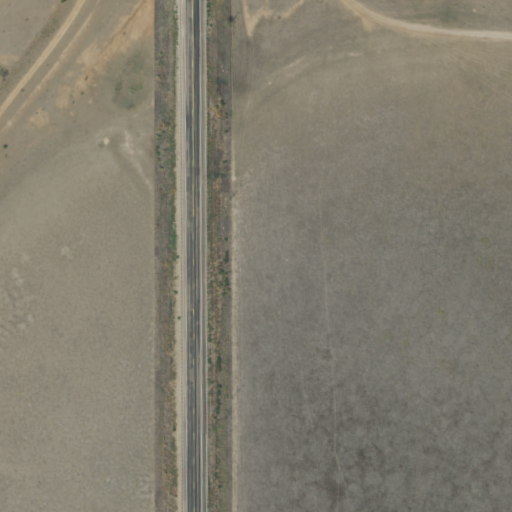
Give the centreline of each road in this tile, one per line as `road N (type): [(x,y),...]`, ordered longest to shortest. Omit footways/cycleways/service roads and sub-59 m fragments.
road 1 (primary): [(191,511),(189,0)]
road 2 (residential): [(0,170),(69,0)]
